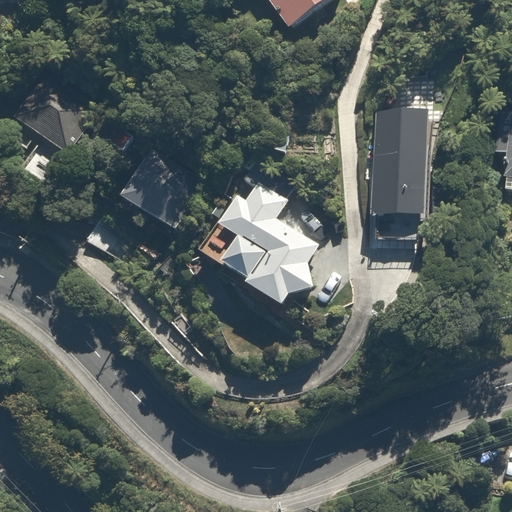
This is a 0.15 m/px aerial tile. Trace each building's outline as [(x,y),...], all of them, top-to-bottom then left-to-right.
[(266,0),(290,36),(343,0),(342,0),(266,0)] [(47,74),(14,123),(71,161),(104,113),(47,74)] [(511,104),(503,191),(511,192),(511,104)] [(437,122),(380,119),(378,160),(371,160),(370,176),(376,176),(373,226),(431,229),(437,122)] [(151,165),(127,205),(177,234),(200,193),(151,165)] [(291,205),(259,187),(249,206),(240,200),(222,231),(243,243),(238,253),(216,240),(204,262),(290,311),(299,295),(315,303),(348,245),(318,228),(314,235),(284,217),(291,205)]
